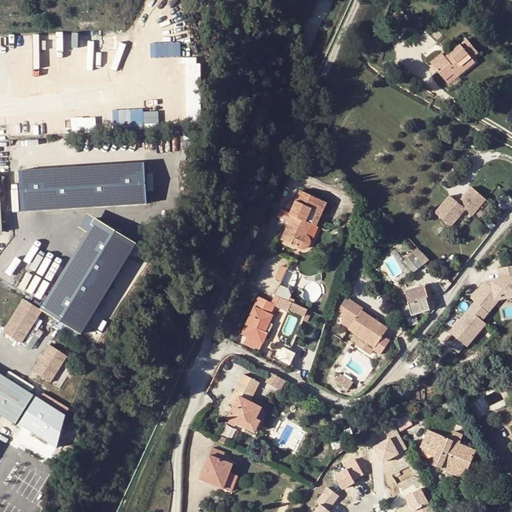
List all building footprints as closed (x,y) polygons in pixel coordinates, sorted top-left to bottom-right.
[(467,53),(473,48),(467,39),(445,57),(442,54),(431,62),(445,80),(453,73),(456,77),(474,62),(471,58),(467,53)] [(467,53),(471,58),(477,52),(473,48),(467,53)] [(202,119),(202,56),(186,57),(187,119),(202,119)] [(448,84),(456,77),(453,73),(445,80),(448,84)] [(159,108),(114,110),(114,126),(160,124),(159,108)] [(147,206),(144,164),(19,170),(21,212),(147,206)] [(450,195),(435,213),(450,226),(465,209),(472,214),(486,198),(472,187),(458,202),(450,195)] [(299,191),(288,215),(293,217),(291,223),(288,222),(282,235),(292,239),(290,244),(300,248),(302,249),(307,236),(305,234),(309,223),(311,224),(313,219),(315,212),(320,200),(299,191)] [(315,212),(320,214),(325,203),(320,200),(315,212)] [(280,218),(288,222),(291,223),(293,217),(288,215),(282,212),(280,218)] [(98,220),(42,310),(82,334),(138,244),(98,220)] [(292,239),(282,235),(281,239),(290,244),(292,239)] [(416,252),(405,262),(413,271),(424,262),(416,252)] [(446,262),(451,268),(459,260),(453,255),(446,262)] [(280,265),(278,276),(285,278),(287,266),(280,265)] [(479,309),(453,340),(468,353),(488,331),(480,324),(487,316),(491,319),(502,306),(511,304),(511,274),(502,276),(504,287),(489,290),(475,305),(479,309)] [(406,292),(408,302),(428,297),(426,292),(430,290),(428,284),(406,292)] [(275,304),(259,296),(248,320),(242,335),(247,337),(243,344),(259,351),(268,333),(265,332),(269,322),(273,314),(270,314),(275,304)] [(429,302),(428,297),(408,302),(412,315),(434,307),(432,301),(429,302)] [(42,310),(24,298),(4,331),(21,342),(42,310)] [(373,349),(381,354),(389,340),(382,336),(387,328),(361,311),(363,308),(346,298),(336,314),(344,319),(352,325),(349,329),(361,337),(356,345),(370,354),(373,349)] [(311,311),(292,302),(289,308),(308,317),(311,311)] [(352,325),(344,319),(341,324),(349,329),(352,325)] [(265,332),(268,333),(269,333),(273,324),(269,322),(265,332)] [(33,371),(38,375),(54,377),(67,354),(50,344),(33,371)] [(284,347),(278,359),(289,365),(295,353),(284,347)] [(0,414),(15,423),(33,394),(0,373),(0,414)] [(271,373),(266,382),(276,387),(281,378),(271,373)] [(227,418),(257,433),(267,411),(250,401),(259,382),(243,374),(233,393),(238,396),(234,405),(227,418)] [(353,384),(340,375),(335,383),(348,391),(353,384)] [(286,381),(281,378),(276,387),(281,390),(286,381)] [(229,402),(234,405),(238,396),(233,393),(229,402)] [(428,429),(419,451),(433,457),(431,464),(441,469),(444,460),(467,471),(476,450),(460,443),(461,440),(451,436),(450,439),(428,429)] [(453,431),(451,436),(461,440),(464,435),(453,431)] [(214,446),(211,453),(223,458),(226,451),(214,446)] [(209,454),(202,471),(215,477),(212,484),(223,488),(233,464),(209,454)] [(336,475),(343,487),(365,474),(356,458),(346,464),(348,468),(336,475)] [(464,479),(467,471),(444,460),(441,469),(464,479)] [(215,477),(202,471),(199,479),(212,484),(215,477)] [(328,511),(339,498),(328,490),(317,504),(320,506),(316,511),(328,511)]
